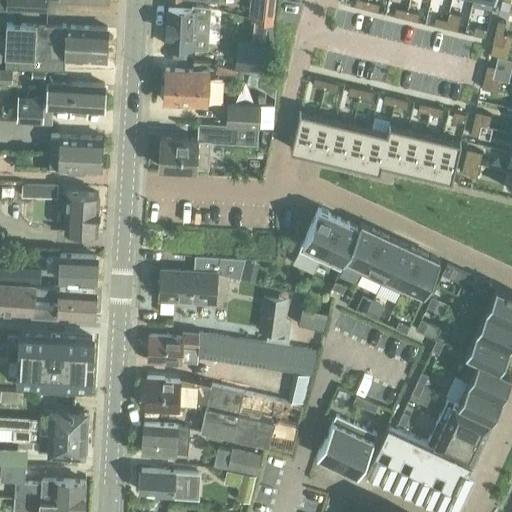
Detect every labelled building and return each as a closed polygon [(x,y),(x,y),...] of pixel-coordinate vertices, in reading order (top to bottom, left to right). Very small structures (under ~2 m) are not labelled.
[(48,0),(6,0),(6,12),(48,13),(48,0)] [(197,0),(218,1),(218,0),(217,0),(251,0),(250,19),(274,25),(276,14),(276,0),(197,0)] [(364,0),(355,0),(354,6),(366,9),(368,1),(364,0)] [(368,1),(366,9),(378,12),(380,4),(368,1)] [(169,10),(167,46),(206,48),(209,12),(209,6),(194,4),(194,12),(169,10)] [(396,7),(394,15),(406,18),(408,10),(396,7)] [(408,10),(406,18),(417,21),(419,13),(408,10)] [(447,20),(445,28),(457,31),(461,15),(449,12),(447,20)] [(436,17),(434,25),(445,28),(447,20),(436,17)] [(498,20),(495,32),(503,34),(506,22),(498,20)] [(6,38),(4,62),(4,68),(13,69),(33,70),(44,70),(64,71),(65,63),(65,60),(73,60),(75,62),(81,63),(84,60),(106,61),(107,29),(66,26),(66,27),(6,23),(6,38)] [(475,26),(473,34),(485,37),(487,29),(475,26)] [(495,32),(492,44),(504,47),(507,35),(503,34),(495,32)] [(270,73),(273,47),(255,45),(240,44),(238,70),(270,73)] [(487,65),(484,76),(492,78),(495,67),(487,65)] [(0,68),(0,81),(12,82),(13,69),(4,68),(0,68)] [(44,70),(33,70),(33,78),(45,79),(45,71),(44,70)] [(165,70),(164,102),(208,105),(210,72),(165,70)] [(484,76),(481,88),(497,92),(500,80),(492,78),(484,76)] [(315,78),(313,86),(325,88),(327,80),(315,78)] [(327,80),(325,88),(336,91),(338,83),(327,80)] [(47,108),(55,108),(70,109),(104,111),(105,85),(72,83),(72,84),(48,82),(47,108)] [(350,86),(348,94),(360,97),(362,89),(350,86)] [(362,89),(360,97),(371,100),(373,92),(362,89)] [(385,95),(383,102),(395,105),(397,97),(385,95)] [(397,97),(395,105),(406,108),(408,100),(397,97)] [(17,122),(42,124),(43,103),(18,101),(17,122)] [(227,111),(227,124),(261,126),(262,113),(262,105),(228,103),(227,111)] [(420,103),(418,111),(430,114),(432,106),(420,103)] [(432,106),(430,114),(441,116),(443,108),(432,106)] [(300,111),(291,149),(309,154),(318,115),(300,111)] [(454,111),(452,119),(464,122),(466,114),(454,111)] [(476,111),(473,123),(481,125),(489,127),(492,115),(476,111)] [(318,115),(309,154),(326,158),(336,120),(318,115)] [(336,120),(326,158),(344,162),(353,124),(336,120)] [(161,138),(159,168),(196,170),(196,169),(209,170),(210,143),(210,142),(249,144),(250,126),(199,123),(198,124),(198,140),(161,138)] [(473,123),(470,135),(478,137),(481,125),(473,123)] [(353,124),(344,162),(361,166),(371,128),(353,124)] [(371,128),(361,166),(379,171),(390,124),(389,124),(387,132),(371,128)] [(390,124),(379,171),(380,171),(382,163),(398,167),(408,129),(390,124)] [(408,129),(398,167),(416,171),(425,133),(408,129)] [(425,133),(416,171),(433,175),(443,137),(425,133)] [(50,152),(101,155),(102,137),(60,135),(60,136),(51,135),(50,152)] [(443,137),(433,175),(452,180),(461,141),(443,137)] [(467,149),(464,161),(480,164),(483,153),(467,149)] [(100,171),(101,155),(50,152),(49,168),(58,169),(100,171)] [(464,161),(461,172),(477,176),(480,164),(464,161)] [(24,185),(24,196),(57,198),(57,187),(24,185)] [(67,193),(66,210),(65,231),(97,232),(99,195),(67,193)] [(306,237),(299,250),(320,260),(339,219),(319,209),(306,237)] [(339,219),(320,260),(341,270),(343,265),(342,265),(359,228),(358,227),(339,219)] [(359,228),(342,265),(343,265),(362,274),(381,233),(360,223),(358,227),(359,228)] [(381,233),(362,274),(381,283),(400,242),(381,233)] [(400,242),(381,283),(401,292),(420,251),(400,242)] [(420,251),(401,292),(402,293),(405,286),(424,295),(440,261),(420,251)] [(58,281),(94,282),(96,256),(59,255),(59,256),(47,256),(46,271),(59,271),(58,281)] [(160,271),(159,301),(191,303),(190,305),(214,306),(216,275),(239,281),(245,259),(197,256),(196,273),(160,271)] [(447,264),(442,275),(449,278),(454,267),(447,264)] [(0,268),(0,282),(16,284),(40,285),(41,270),(17,269),(0,268)] [(335,281),(332,289),(343,294),(346,286),(335,281)] [(0,311),(32,313),(32,303),(57,305),(59,289),(59,287),(35,285),(0,282),(0,311)] [(296,282),(294,290),(306,293),(308,285),(296,282)] [(511,293),(489,283),(479,305),(511,320),(511,293)] [(59,289),(57,305),(57,315),(93,317),(94,291),(59,289)] [(264,293),(259,331),(284,334),(288,296),(264,293)] [(432,297),(427,307),(427,308),(434,311),(439,300),(432,297)] [(359,303),(355,310),(366,315),(370,308),(359,303)] [(511,320),(479,305),(469,327),(510,346),(511,341),(511,320)] [(370,308),(366,315),(377,320),(381,313),(370,308)] [(327,314),(314,311),(310,328),(323,331),(327,314)] [(421,319),(416,330),(423,334),(424,333),(429,323),(421,319)] [(399,321),(395,329),(406,334),(410,327),(399,321)] [(469,327),(458,350),(471,356),(472,355),(500,368),(510,346),(469,327)] [(290,335),(284,334),(269,332),(267,341),(288,344),(290,335)] [(9,335),(6,379),(18,379),(18,381),(90,385),(93,337),(21,333),(21,335),(9,335)] [(198,348),(197,357),(278,371),(312,377),(319,351),(199,333),(199,335),(198,348)] [(149,336),(147,362),(181,364),(182,348),(198,348),(199,335),(182,334),(182,338),(149,336)] [(437,338),(432,349),(439,353),(444,342),(437,338)] [(471,356),(461,378),(468,381),(502,397),(511,375),(511,373),(500,368),(472,355),(471,356)] [(421,371),(416,382),(424,385),(429,374),(421,371)] [(146,377),(144,408),(178,410),(179,406),(180,381),(164,380),(164,378),(146,377)] [(468,381),(458,401),(493,417),(502,397),(468,381)] [(416,382),(411,393),(419,396),(424,385),(416,382)] [(206,407),(200,431),(292,452),(302,405),(211,384),(206,407)] [(357,395),(353,402),(364,407),(368,400),(357,395)] [(368,400),(364,407),(375,412),(379,405),(368,400)] [(455,400),(445,422),(483,439),(493,417),(458,401),(455,400)] [(0,428),(14,430),(27,430),(39,431),(87,433),(88,414),(84,414),(84,412),(40,410),(40,416),(0,414),(0,428)] [(403,411),(398,422),(405,426),(410,415),(403,411)] [(323,442),(317,456),(337,466),(356,424),(336,415),(323,442)] [(438,419),(427,442),(455,455),(472,463),(483,439),(445,422),(438,419)] [(144,423),(141,453),(175,456),(176,449),(188,451),(190,429),(178,426),(144,423)] [(356,424),(337,466),(358,475),(377,434),(356,424)] [(388,424),(366,472),(453,511),(456,511),(475,472),(469,469),(472,463),(455,455),(427,442),(388,424)] [(14,430),(13,440),(26,440),(27,430),(14,430)] [(38,440),(38,451),(82,453),(82,452),(86,452),(87,433),(39,431),(38,440)] [(0,462),(25,464),(26,448),(0,446),(0,462)] [(233,451),(229,468),(258,474),(262,457),(233,451)] [(0,480),(16,482),(24,483),(25,467),(0,465),(0,480)] [(141,469),(139,492),(156,493),(156,496),(173,497),(174,497),(184,497),(198,498),(199,473),(186,472),(175,472),(175,471),(141,469)] [(240,486),(237,498),(249,501),(254,475),(243,473),(243,474),(240,486)] [(16,482),(15,498),(83,502),(85,482),(53,480),(42,480),(42,484),(24,483),(16,482)] [(15,498),(14,511),(15,511),(82,511),(83,502),(15,498)]
